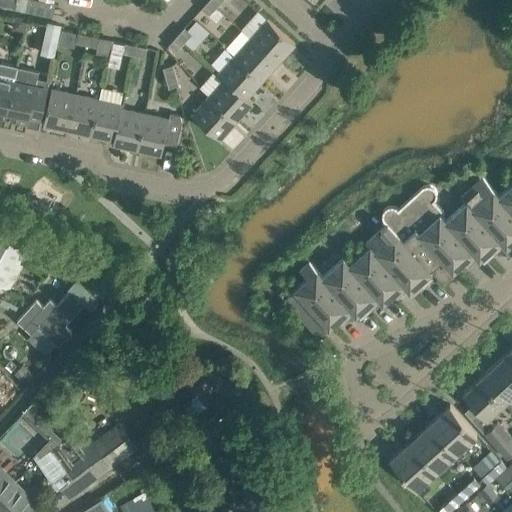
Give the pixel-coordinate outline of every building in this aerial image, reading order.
[(16,0),(15,8),(15,9),(52,17),(55,3),(54,3),(41,0),(16,0)] [(207,0),(202,5),(210,12),(217,5),(210,0),(207,0)] [(267,18),(254,33),(251,36),(279,61),(295,43),(267,18)] [(48,22),(45,38),(58,40),(60,28),(61,25),(48,22)] [(191,34),(184,27),(184,26),(177,34),(185,41),(191,34)] [(78,31),(75,42),(85,44),(88,34),(78,31)] [(95,46),(97,36),(88,34),(85,44),(95,46)] [(170,41),(171,42),(178,48),(185,41),(177,34),(170,41)] [(251,36),(235,54),(263,79),(279,61),(251,36)] [(126,43),(124,53),(134,55),(136,44),(126,43)] [(136,44),(134,55),(144,57),(146,47),(146,46),(136,44)] [(247,97),(263,79),(235,54),(219,72),(247,97)] [(0,114),(6,116),(16,66),(0,62),(0,114)] [(168,86),(175,84),(178,83),(172,64),(162,67),(168,86)] [(43,107),(47,88),(49,80),(37,77),(38,70),(16,66),(6,116),(28,121),(31,105),(43,107)] [(252,102),(247,97),(219,72),(218,73),(224,78),(222,80),(212,71),(199,86),(209,94),(208,95),(236,120),(252,102)] [(43,124),(67,129),(75,93),(51,88),(43,124)] [(67,129),(90,134),(98,98),(75,93),(67,129)] [(192,114),(205,125),(220,139),(236,120),(208,95),(192,114)] [(90,134),(114,140),(122,103),(98,98),(90,134)] [(114,140),(113,144),(137,149),(145,112),(121,107),(114,140)] [(176,145),(181,126),(182,121),(180,114),(170,112),(169,118),(145,112),(137,149),(161,154),(163,142),(176,145)] [(511,182),(499,195),(482,176),(461,196),(466,202),(446,220),(440,214),(443,211),(433,200),(435,199),(435,198),(436,196),(436,195),(436,193),(436,192),(436,190),(435,189),(434,187),(433,186),(432,185),(430,185),(429,184),(427,184),(425,185),(423,185),(422,186),(421,187),(398,208),(397,207),(395,206),(393,205),(392,205),(389,205),(388,206),(386,206),(384,208),(383,209),(382,211),(382,213),(382,215),(382,216),(383,218),(383,219),(384,220),(386,223),(366,242),(369,245),(349,263),(343,256),(323,275),(309,260),(300,268),(308,276),(284,298),(319,336),(342,315),(340,312),(348,305),(356,314),(369,303),(367,300),(375,293),(383,302),(396,290),(394,288),(401,281),(408,288),(416,280),(419,282),(432,270),(430,268),(441,258),(453,270),(465,259),(463,256),(471,249),(479,258),(492,247),(490,244),(498,237),(506,246),(511,240),(511,182)] [(0,289),(2,286),(9,290),(34,244),(0,225),(0,289)] [(36,289),(17,311),(32,323),(38,316),(59,335),(72,321),(65,315),(84,293),(69,281),(57,295),(50,289),(43,296),(36,289)] [(511,347),(495,362),(511,380),(511,347)] [(511,380),(495,362),(479,377),(502,402),(511,393),(511,380)] [(222,365),(221,373),(232,374),(232,366),(222,365)] [(463,391),(477,406),(486,417),(502,402),(479,377),(463,391)] [(32,401),(21,412),(49,438),(34,455),(57,487),(60,485),(69,498),(138,446),(119,420),(82,448),(71,433),(64,439),(35,411),(38,407),(32,401)] [(441,411),(429,422),(456,451),(477,433),(463,418),(450,403),(445,408),(441,411)] [(227,422),(222,413),(152,450),(156,459),(227,422)] [(484,432),(507,457),(511,453),(511,435),(498,420),(484,432)] [(422,429),(410,440),(437,469),(456,451),(429,422),(425,426),(422,429)] [(215,448),(228,437),(223,430),(209,442),(215,448)] [(402,447),(389,458),(403,473),(416,487),(437,469),(410,440),(405,444),(402,447)] [(500,459),(491,468),(497,474),(506,466),(500,459)] [(0,511),(41,511),(45,509),(0,464),(0,511)] [(497,474),(493,477),(503,488),(511,480),(511,472),(506,466),(497,474)] [(491,468),(482,476),(487,483),(493,477),(497,474),(491,468)] [(474,477),(464,485),(471,493),(480,484),(477,480),(474,477)] [(464,485),(455,494),(461,501),(471,493),(464,485)] [(121,506),(124,511),(156,511),(162,509),(150,489),(121,506)] [(455,494),(446,502),(452,509),(461,501),(455,494)] [(108,511),(102,498),(74,511),(108,511)] [(467,500),(454,511),(475,511),(477,511),(467,500)] [(446,502),(436,511),(437,511),(449,511),(452,509),(446,502)]
